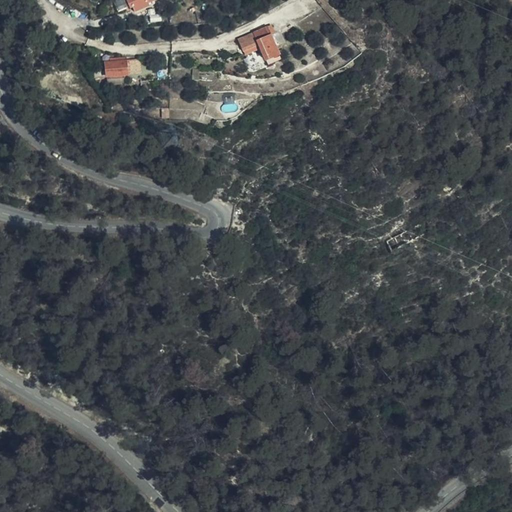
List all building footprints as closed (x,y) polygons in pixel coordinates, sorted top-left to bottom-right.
[(126,0),(130,9),(132,8),(135,14),(149,7),(148,4),(157,0),(126,0)] [(240,40),(244,51),(259,45),(261,48),(266,61),(279,55),(271,35),(275,33),(272,27),(240,40)] [(259,45),(244,51),(246,55),(261,48),(259,45)] [(93,79),(106,78),(124,76),(127,76),(125,62),(105,64),(105,72),(93,72),(93,79)] [(106,78),(107,85),(124,83),(124,76),(106,78)]
